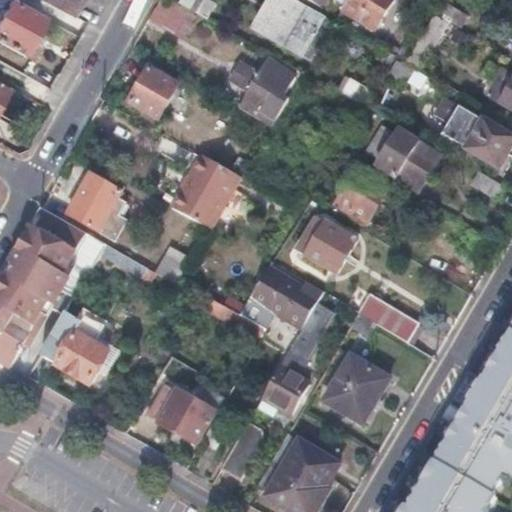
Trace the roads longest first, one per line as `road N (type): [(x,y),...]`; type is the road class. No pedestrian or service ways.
road 1 (residential): [(367,511),(511,265)]
road 2 (residential): [(225,511),(0,379)]
road 3 (tertiary): [(134,0),(30,184)]
